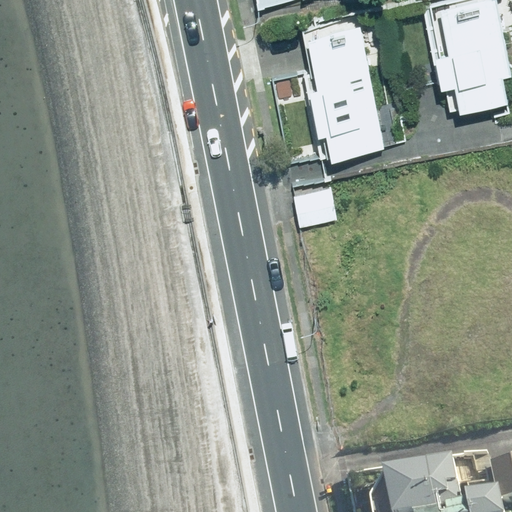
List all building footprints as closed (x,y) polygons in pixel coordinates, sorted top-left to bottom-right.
[(254,0),(257,10),(292,0),(254,0)] [(489,0),(467,0),(416,11),(432,88),(447,85),(453,112),(502,101),(497,76),(505,75),(489,0)] [(381,145),(356,29),(354,20),(293,32),(306,92),(299,94),(309,139),(317,138),(321,157),(381,145)] [(328,188),(291,194),(296,225),(333,219),(328,188)] [(450,461),(380,480),(388,511),(502,511),(511,509),(511,466),(486,473),(492,498),(462,506),(450,461)]
